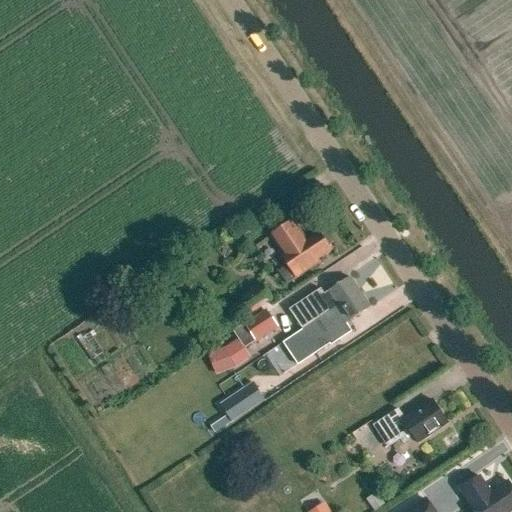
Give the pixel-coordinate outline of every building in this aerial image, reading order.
[(308,244),(294,224),(271,239),(283,255),(281,257),(289,269),(281,274),(288,286),(319,265),(316,261),(330,251),(320,236),(308,244)] [(294,309),(291,311),(303,329),(319,318),(336,307),(337,310),(360,295),(349,279),(324,296),(320,291),(294,309)] [(303,329),(282,343),(297,366),(349,331),(346,325),(370,309),(360,295),(337,310),(336,307),(319,318),(303,329)] [(245,346),(278,326),(267,308),(242,323),(246,329),(238,334),(245,346)] [(87,357),(113,344),(103,323),(77,336),(87,357)] [(207,355),(215,374),(234,367),(226,347),(207,355)] [(252,385),(220,406),(231,422),(263,401),(252,385)] [(402,438),(405,443),(413,438),(418,444),(447,424),(431,400),(404,418),(398,410),(374,425),(388,447),(402,438)] [(490,494),(479,477),(460,490),(471,507),(473,511),(510,511),(511,511),(511,488),(508,482),(490,494)] [(366,500),(375,511),(384,506),(376,494),(366,500)] [(433,511),(425,500),(409,511),(407,511),(433,511)]
